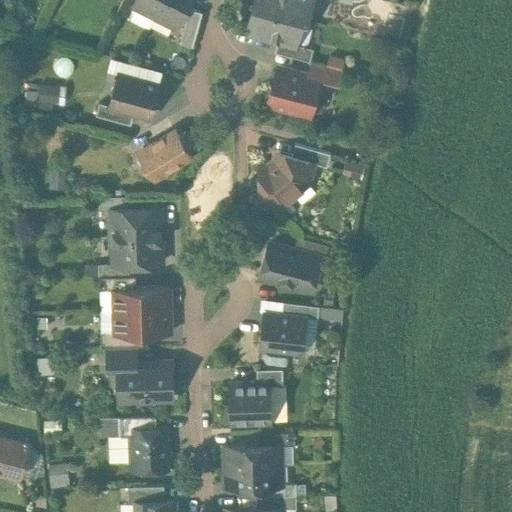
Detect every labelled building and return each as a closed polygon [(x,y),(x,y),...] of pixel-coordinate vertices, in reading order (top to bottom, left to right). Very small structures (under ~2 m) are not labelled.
[(122,0),(117,10),(129,16),(134,6),(133,5),(135,0),(122,0)] [(135,0),(133,5),(134,6),(155,16),(162,0),(135,0)] [(162,0),(155,16),(176,27),(189,0),(162,0)] [(254,0),(254,4),(303,17),(303,18),(307,19),(312,0),(254,0)] [(303,17),(254,4),(246,31),(279,40),(295,44),(296,43),(303,18),(303,17)] [(189,8),(180,43),(193,46),(202,11),(189,8)] [(313,48),(296,43),(295,44),(279,40),(275,51),(310,61),(313,48)] [(161,70),(112,56),(109,68),(126,72),(158,81),(161,70)] [(341,69),(312,61),(309,74),(326,79),(325,81),(337,84),(341,69)] [(309,74),(277,66),(267,103),(310,114),(315,97),(320,99),(325,81),(326,79),(309,74)] [(158,81),(126,72),(116,106),(116,107),(134,112),(149,116),(158,81)] [(27,104),(62,105),(63,83),(41,82),(40,89),(28,88),(27,104)] [(134,112),(116,107),(116,106),(100,102),(96,114),(131,124),(134,112)] [(175,130),(143,149),(146,155),(139,160),(147,172),(154,168),(158,174),(190,154),(186,148),(193,144),(185,131),(178,136),(175,130)] [(330,153),(295,143),(292,154),(314,160),(314,162),(327,165),(330,153)] [(274,159),(268,164),(259,164),(261,203),(282,202),(308,181),(314,162),(314,160),(292,154),(277,150),(274,159)] [(64,171),(50,171),(51,186),(65,186),(64,171)] [(129,195),(100,196),(100,209),(112,209),(112,208),(130,207),(129,195)] [(130,207),(112,208),(112,209),(112,216),(108,220),(109,236),(161,234),(160,206),(130,207)] [(46,211),(30,211),(31,223),(46,223),(46,211)] [(161,234),(109,236),(110,252),(114,256),(114,262),(114,264),(129,263),(162,262),(161,234)] [(329,244),(298,236),(294,248),(323,256),(323,257),(325,258),(329,244)] [(294,248),(269,241),(260,274),(315,289),(323,257),(323,256),(294,248)] [(114,262),(99,263),(99,276),(129,275),(129,263),(114,264),(114,262)] [(129,275),(99,276),(100,289),(114,289),(114,288),(136,287),(135,275),(129,275)] [(136,287),(114,288),(114,289),(114,311),(170,309),(170,286),(136,287)] [(284,301),(268,299),(266,311),(264,311),(260,346),(314,353),(318,318),(306,317),(306,316),(282,313),(284,301)] [(319,305),(284,301),(282,313),(306,316),(306,317),(318,318),(319,305)] [(170,309),(114,311),(115,333),(115,334),(137,333),(171,332),(170,309)] [(137,333),(115,334),(115,333),(101,333),(101,346),(137,345),(137,333)] [(135,347),(107,348),(108,368),(118,367),(118,364),(136,363),(135,347)] [(136,363),(118,364),(118,367),(119,384),(125,384),(125,397),(138,397),(139,400),(153,400),(153,397),(173,396),(172,362),(136,363)] [(283,368),(257,369),(257,382),(269,381),(269,385),(283,385),(283,368)] [(257,382),(230,382),(231,421),(270,420),(269,385),(269,381),(257,382)] [(156,427),(156,415),(120,416),(120,435),(133,435),(133,428),(156,427)] [(120,435),(120,416),(98,416),(98,436),(120,435)] [(156,427),(133,428),(133,435),(134,446),(130,450),(130,462),(135,466),(135,470),(139,470),(143,474),(155,473),(159,469),(168,469),(166,427),(156,427)] [(294,431),(258,433),(258,445),(281,444),(281,445),(295,444),(294,431)] [(28,443),(0,435),(0,472),(2,475),(13,478),(18,475),(20,475),(28,443)] [(258,445),(225,446),(225,466),(281,464),(281,445),(281,444),(258,445)] [(49,480),(68,480),(68,462),(48,462),(49,480)] [(281,464),(225,466),(226,486),(260,485),(282,484),(282,483),(281,464)] [(282,484),(260,485),(260,496),(296,495),(296,482),(282,483),(282,484)] [(164,485),(128,486),(128,503),(136,502),(136,501),(164,501),(164,485)] [(296,495),(260,496),(261,508),(282,508),(283,509),(296,508),(296,495)] [(164,501),(136,501),(136,502),(136,511),(174,511),(174,500),(164,501)]
